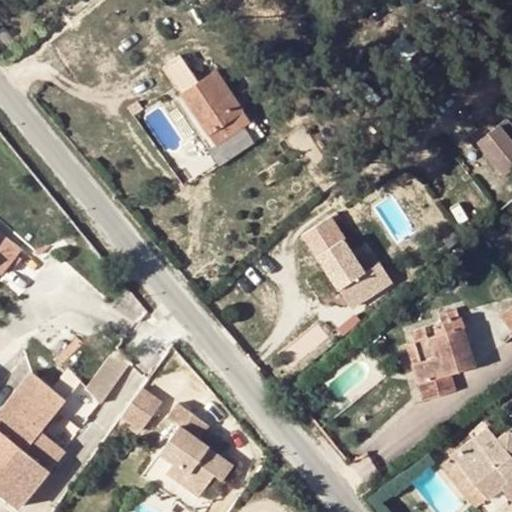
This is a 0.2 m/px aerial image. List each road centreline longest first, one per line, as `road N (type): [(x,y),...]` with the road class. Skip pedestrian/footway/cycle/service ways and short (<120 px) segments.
road 1 (tertiary): [(344,511),(0,98)]
road 2 (unknown): [(240,387),(300,319),(281,246),(291,223),(316,202),(444,132),(468,143),(504,192)]
road 3 (unknown): [(1,100),(101,0)]
